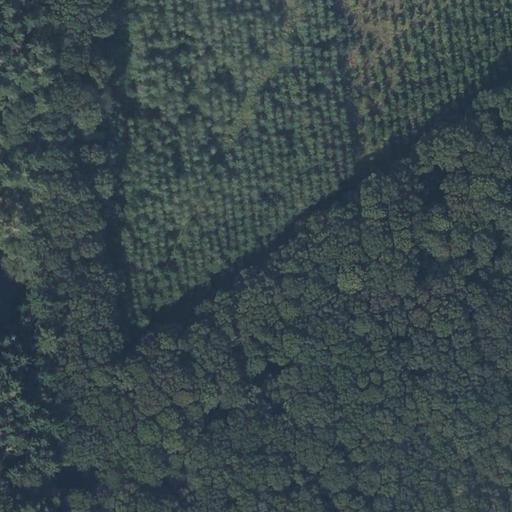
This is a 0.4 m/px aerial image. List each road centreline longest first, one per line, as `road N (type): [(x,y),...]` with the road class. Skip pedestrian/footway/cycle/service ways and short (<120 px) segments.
road 1 (track): [(41,0),(50,484)]
road 2 (track): [(511,482),(50,484)]
